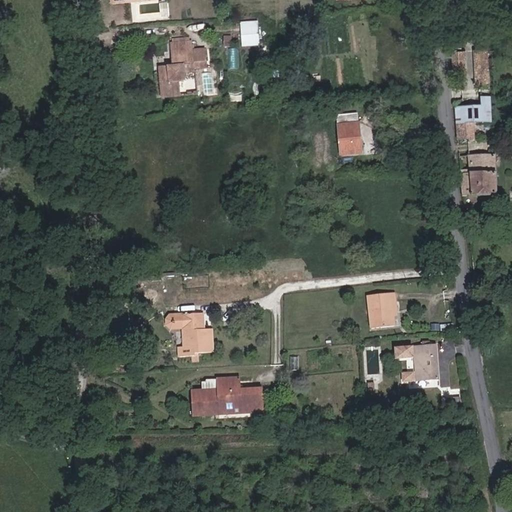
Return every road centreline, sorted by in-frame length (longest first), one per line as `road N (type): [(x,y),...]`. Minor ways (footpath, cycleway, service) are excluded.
road 1 (tertiary): [(498,511),(474,379),(443,0)]
road 2 (residential): [(103,511),(94,0)]
